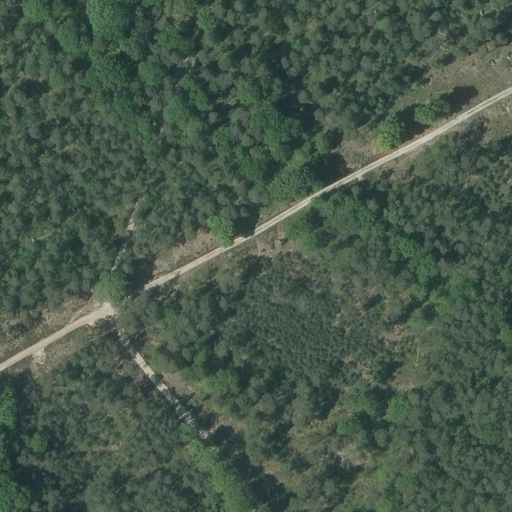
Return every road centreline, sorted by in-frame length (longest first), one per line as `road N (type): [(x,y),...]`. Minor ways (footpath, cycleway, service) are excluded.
road 1 (track): [(511,94),(101,313)]
road 2 (track): [(101,313),(207,0)]
road 3 (track): [(101,313),(265,511)]
